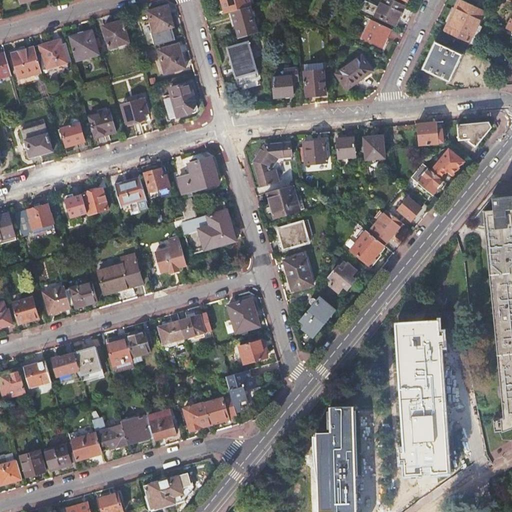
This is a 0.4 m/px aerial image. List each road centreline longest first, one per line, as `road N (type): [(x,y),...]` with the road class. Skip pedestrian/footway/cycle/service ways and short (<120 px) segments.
road 1 (tertiary): [(310,382),(511,136)]
road 2 (residential): [(265,273),(0,349)]
road 3 (residential): [(248,457),(218,444),(0,506)]
road 4 (residential): [(0,191),(222,127)]
road 5 (residential): [(222,127),(393,109)]
road 6 (residential): [(265,273),(222,127)]
road 7 (residential): [(185,0),(222,127)]
road 8 (residential): [(310,382),(291,363),(265,273)]
road 9 (residential): [(393,109),(496,99),(511,105)]
